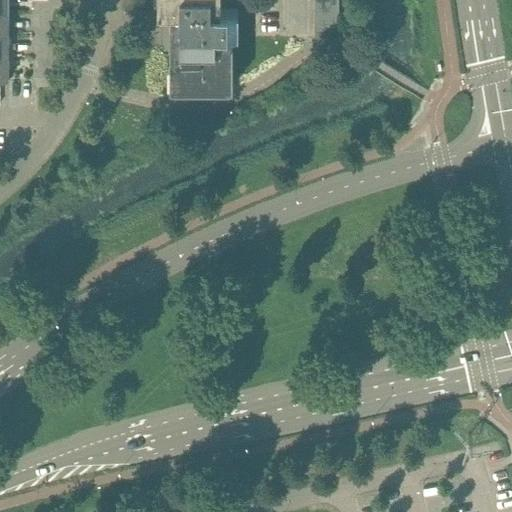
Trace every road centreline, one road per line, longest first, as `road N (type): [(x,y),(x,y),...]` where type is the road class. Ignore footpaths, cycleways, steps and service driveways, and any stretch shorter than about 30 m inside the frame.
road 1 (secondary): [(0,484),(511,356)]
road 2 (secondary): [(410,171),(312,198),(154,264),(0,366)]
road 3 (residential): [(103,0),(63,119),(0,187)]
road 4 (secondary): [(487,59),(469,85),(457,135),(410,171)]
